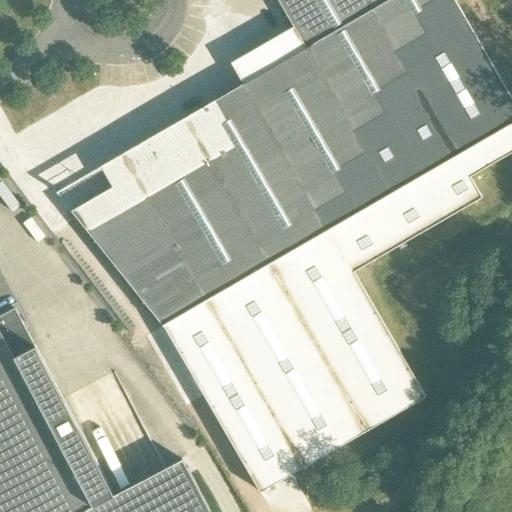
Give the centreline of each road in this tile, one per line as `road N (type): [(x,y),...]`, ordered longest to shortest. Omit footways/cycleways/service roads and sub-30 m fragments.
road 1 (unknown): [(0,231),(141,413)]
road 2 (unclassified): [(78,32),(107,51),(142,47),(166,22),(170,0)]
